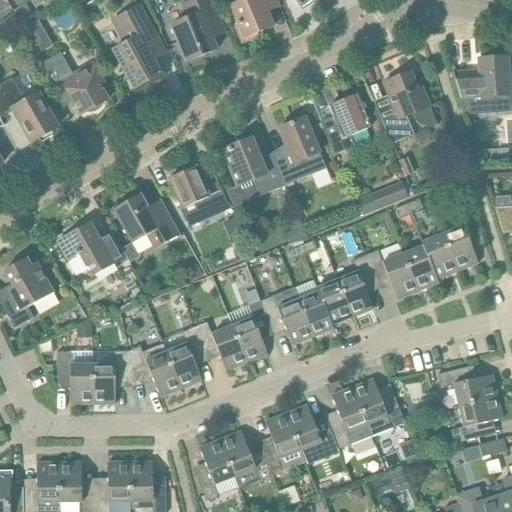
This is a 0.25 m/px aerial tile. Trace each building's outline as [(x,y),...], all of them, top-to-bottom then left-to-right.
[(29,0),(35,9),(44,3),(41,0),(29,0)] [(88,0),(70,0),(75,9),(89,1),(88,0)] [(187,19),(171,26),(186,63),(217,50),(212,39),(225,34),(210,0),(195,0),(181,6),(187,19)] [(238,26),(235,27),(240,40),(244,39),(245,42),(259,37),(257,34),(273,27),(267,12),(279,7),(275,0),(245,0),(230,6),(238,26)] [(296,0),(302,8),(313,0),(324,0),(325,1),(326,0),(296,0)] [(126,44),(113,51),(134,90),(161,75),(153,60),(165,54),(140,7),(112,22),(121,38),(122,37),(126,44)] [(15,15),(0,24),(0,30),(4,36),(21,25),(15,15)] [(19,32),(33,57),(52,45),(39,21),(19,32)] [(73,75),(60,54),(38,66),(58,100),(68,94),(80,116),(86,113),(88,113),(90,113),(92,113),(94,112),(96,111),(98,110),(99,109),(101,107),(102,105),(102,103),(108,100),(100,87),(104,84),(92,64),(73,75)] [(493,97),(510,96),(507,58),(477,60),(478,72),(452,74),(465,115),(494,113),(493,97)] [(396,115),(381,121),(391,145),(414,136),(406,117),(412,115),(413,117),(415,120),(418,122),(420,124),(423,125),(426,126),(429,126),(433,126),(436,125),(436,126),(437,126),(422,88),(418,90),(410,73),(383,84),(396,115)] [(0,119),(12,112),(30,144),(37,140),(42,143),(52,137),(51,132),(55,130),(48,117),(51,115),(39,93),(24,102),(11,79),(0,85),(0,119)] [(320,123),(334,156),(354,148),(350,137),(371,128),(357,95),(329,107),(333,117),(320,123)] [(287,151),(272,157),(285,187),(312,175),(326,169),(319,154),(305,119),(278,130),(285,145),(287,151)] [(285,187),(272,157),(272,155),(260,159),(252,139),(221,151),(236,188),(253,181),(260,197),(285,187)] [(407,159),(398,162),(404,177),(413,173),(407,159)] [(196,168),(169,180),(182,210),(189,225),(190,224),(189,222),(201,216),(202,219),(229,207),(216,178),(215,175),(202,180),(199,174),(196,168)] [(462,173),(451,176),(454,187),(465,183),(462,173)] [(401,184),(382,191),(389,206),(407,199),(402,185),(401,184)] [(140,195),(113,210),(132,244),(147,236),(155,250),(179,236),(159,201),(147,208),(140,195)] [(419,200),(407,205),(410,213),(422,208),(419,200)] [(397,218),(410,213),(407,205),(394,210),(397,218)] [(511,206),(494,208),(502,235),(511,233),(511,206)] [(463,227),(443,235),(457,272),(478,264),(468,239),(481,233),(473,209),(458,215),(463,227)] [(92,277),(124,259),(110,234),(99,240),(89,224),(57,242),(68,261),(79,254),(92,277)] [(307,239),(303,230),(286,236),(290,246),(307,239)] [(443,235),(422,243),(438,284),(439,284),(437,280),(457,272),(443,235)] [(300,247),(303,255),(316,250),(312,242),(300,247)] [(417,292),(438,284),(422,243),(421,243),(423,247),(403,255),(417,292)] [(291,260),(303,255),(300,247),(288,252),(291,260)] [(255,260),(250,248),(238,253),(243,265),(255,260)] [(378,251),(365,256),(370,268),(382,263),(378,251)] [(397,300),(417,292),(403,255),(382,263),(397,300)] [(365,256),(353,261),(358,273),(370,268),(365,256)] [(12,288),(0,294),(0,303),(14,329),(34,319),(28,308),(53,294),(36,263),(31,266),(27,259),(4,272),(12,288)] [(267,269),(269,288),(289,286),(286,266),(267,269)] [(358,273),(337,281),(352,318),(373,310),(367,295),(379,290),(370,268),(358,273)] [(333,330),(317,289),(313,281),(293,289),(297,301),(312,338),(333,330)] [(337,281),(317,289),(333,330),(334,330),(332,326),(352,318),(337,281)] [(252,319),(232,327),(247,364),(268,356),(261,340),(274,336),(260,302),(256,290),(243,295),(252,319)] [(292,346),(312,338),(297,301),(277,309),(273,297),(260,302),(274,336),(286,331),(292,346)] [(247,364),(232,327),(211,335),(207,323),(194,328),(208,362),(220,357),(226,372),(247,364)] [(77,331),(77,338),(91,338),(91,325),(77,331)] [(196,366),(208,362),(194,328),(182,333),(187,345),(166,353),(181,390),(202,382),(196,366)] [(181,390),(166,353),(164,347),(143,355),(140,348),(128,352),(130,365),(135,388),(154,383),(160,398),(181,390)] [(128,352),(114,353),(114,365),(115,365),(130,365),(128,352)] [(70,406),(93,405),(92,366),(70,366),(70,353),(57,353),(57,378),(70,378),(70,406)] [(114,353),(92,353),(92,366),(93,405),(115,405),(115,389),(115,365),(114,365),(114,353)] [(248,368),(252,378),(257,376),(253,366),(248,368)] [(458,407),(497,398),(492,376),(465,382),(462,369),(437,375),(441,388),(453,385),(458,407)] [(404,424),(391,391),(379,396),(373,380),(352,388),(371,437),(404,424)] [(371,437),(352,388),(331,397),(337,412),(325,417),(338,450),(371,437)] [(497,398),(458,407),(463,428),(451,431),(454,444),(489,436),(486,423),(502,420),(497,398)] [(307,406),(286,415),(305,464),(306,465),(339,452),(338,450),(325,417),(313,422),(307,406)] [(271,438),(259,443),(272,477),(305,464),(286,415),(265,423),(271,438)] [(220,441),(235,478),(255,470),(260,481),(272,477),(259,443),(247,448),(241,432),(220,441)] [(503,440),(479,446),(482,458),(506,452),(503,440)] [(235,478),(220,441),(199,449),(209,474),(197,479),(206,503),(219,498),(214,486),(235,478)] [(60,504),(81,503),(81,463),(59,464),(59,504),(60,504)] [(130,463),(107,463),(108,503),(108,511),(129,511),(130,503),(130,463)] [(152,463),(130,463),(130,503),(152,503),(152,511),(165,511),(166,490),(153,490),(152,463)] [(37,480),(23,480),(23,511),(59,511),(59,504),(59,464),(36,464),(37,480)] [(0,511),(23,511),(23,489),(12,489),(12,472),(0,472),(0,511)] [(506,494),(495,498),(499,511),(511,511),(511,478),(502,482),(506,494)] [(457,497),(459,504),(461,511),(499,511),(495,498),(483,502),(479,489),(457,497)] [(94,511),(95,503),(81,503),(81,511),(94,511)] [(108,511),(108,503),(95,503),(94,511),(108,511)]
